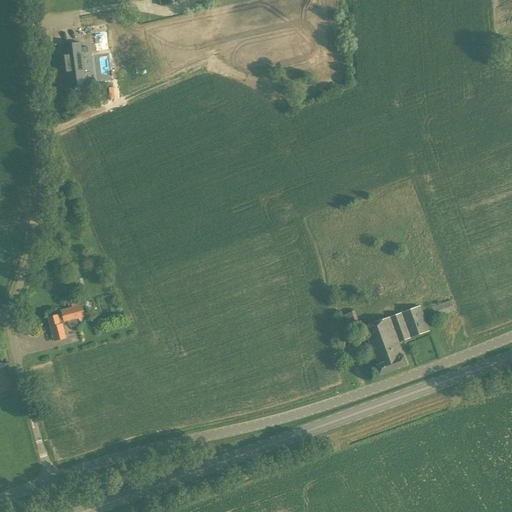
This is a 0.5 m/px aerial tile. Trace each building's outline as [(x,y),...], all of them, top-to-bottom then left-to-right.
[(87,50),(80,50),(79,43),(62,45),(67,81),(84,79),(81,60),(84,60),(84,56),(88,55),(87,50)] [(435,318),(455,311),(452,300),(436,306),(435,304),(432,305),(433,307),(431,307),(435,318)] [(60,314),(59,315),(47,318),(54,341),(65,338),(62,326),(64,322),(67,322),(68,326),(70,328),(77,326),(76,319),(84,317),(81,305),(78,305),(77,301),(70,303),(71,307),(59,311),(60,314)] [(390,318),(364,328),(372,350),(398,341),(399,343),(430,332),(420,306),(389,318),(390,318)] [(361,329),(355,310),(337,316),(344,335),(361,329)] [(403,356),(399,343),(398,341),(372,350),(377,365),(377,366),(380,375),(408,365),(405,355),(403,356)] [(345,346),(349,358),(357,355),(354,344),(345,346)]
